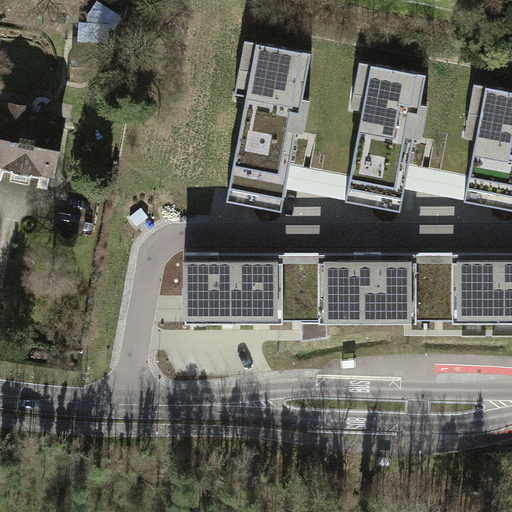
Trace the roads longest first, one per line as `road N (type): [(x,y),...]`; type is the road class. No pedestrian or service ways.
road 1 (secondary): [(214,404),(289,418),(418,423),(511,415)]
road 2 (secondary): [(511,390),(290,388),(214,404)]
road 3 (secondary): [(214,404),(0,392)]
